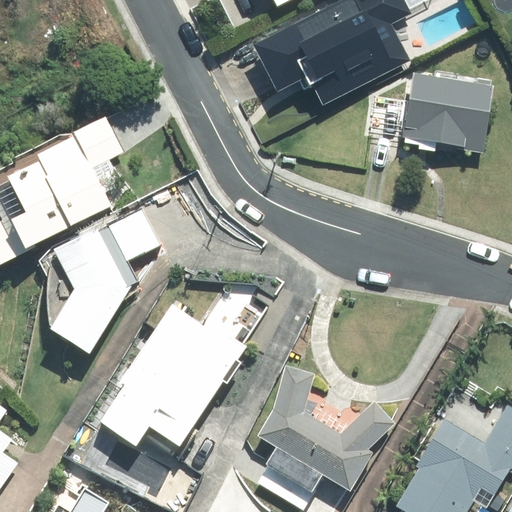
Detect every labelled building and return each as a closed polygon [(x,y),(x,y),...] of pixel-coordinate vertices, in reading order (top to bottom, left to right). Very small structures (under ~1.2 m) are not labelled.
[(403,0),(350,0),(253,51),(277,97),(300,85),(305,94),(312,90),(323,111),(412,64),(393,27),(413,17),(403,0)] [(271,0),(278,11),(299,0),(271,0)] [(370,138),(485,154),(494,89),(414,78),(411,102),(376,97),(370,138)] [(0,227),(0,269),(113,209),(93,172),(125,156),(107,122),(74,140),(75,143),(0,183),(0,219),(4,226),(0,227)] [(90,360),(133,288),(141,285),(130,265),(162,249),(142,210),(105,229),(121,260),(117,262),(101,231),(53,256),(74,297),(50,336),(90,360)] [(209,333),(173,309),(120,387),(124,391),(99,428),(135,452),(149,432),(180,452),(224,387),(228,390),(243,367),(239,364),(248,350),(231,338),(234,333),(217,322),(209,333)] [(340,436),(311,419),(320,406),(309,403),(316,377),(286,368),(273,415),(257,441),(276,452),(266,469),(314,497),(324,480),(351,497),(375,457),(368,453),(397,427),(375,404),(340,436)] [(390,511),(480,511),(489,497),(494,500),(511,472),(511,471),(511,409),(507,406),(484,445),(445,422),(390,511)] [(0,424),(7,415),(0,409),(0,493),(19,466),(4,456),(13,443),(0,433),(0,424)] [(106,511),(111,505),(85,490),(71,511),(66,511),(58,507),(55,511),(106,511)]
